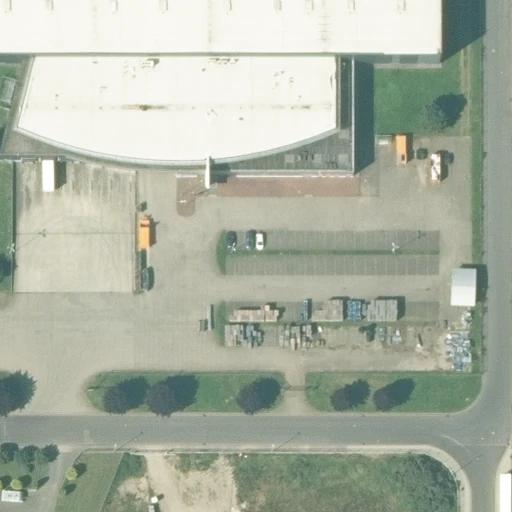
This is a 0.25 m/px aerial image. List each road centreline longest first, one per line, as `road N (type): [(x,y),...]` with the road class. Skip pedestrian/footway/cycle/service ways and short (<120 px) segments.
road 1 (unclassified): [(491,433),(0,429)]
road 2 (unclassified): [(497,0),(491,433)]
